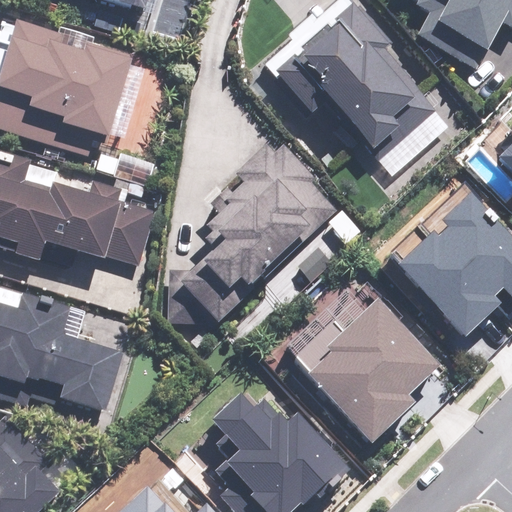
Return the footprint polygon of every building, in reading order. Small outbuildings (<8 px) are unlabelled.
[(122,0),(154,9),(156,0),(122,0)] [(511,0),(424,0),(425,1),(422,6),(437,15),(424,39),(478,70),(489,50),(494,52),(509,24),(511,25),(511,0)] [(285,73),(276,81),(311,119),(334,99),(389,160),(447,109),(393,49),(398,44),(359,2),(341,18),(344,21),(338,26),(335,22),(308,46),(312,49),(304,56),(302,54),(283,71),(285,73)] [(0,108),(4,110),(0,121),(0,127),(91,156),(99,132),(118,138),(144,57),(94,42),(91,50),(65,42),(68,34),(23,21),(17,41),(21,43),(8,83),(4,82),(0,94),(0,108)] [(511,138),(494,156),(511,173),(511,138)] [(171,322),(225,324),(341,206),(318,183),(323,177),(291,145),(283,152),(275,144),(244,175),(251,182),(240,194),(232,186),(214,204),(225,215),(214,225),(221,232),(214,239),(223,248),(200,271),(173,270),(171,322)] [(0,248),(75,271),(81,250),(142,268),(160,211),(121,199),(124,189),(96,181),(93,191),(62,181),(59,189),(29,179),(35,159),(0,148),(0,248)] [(158,166),(124,157),(118,179),(152,188),(158,166)] [(391,267),(459,337),(497,300),(493,295),(500,288),(511,299),(511,241),(465,194),(391,267)] [(26,308),(0,300),(0,398),(31,407),(34,397),(65,406),(68,398),(113,412),(131,351),(72,334),(81,306),(31,292),(26,308)] [(289,361),(369,442),(412,400),(407,395),(438,365),(374,300),(342,331),(331,320),(289,361)] [(217,492),(235,511),(286,511),(340,460),(295,415),(287,422),(262,397),(251,407),(238,394),(209,422),(221,434),(212,442),(227,457),(214,469),(227,482),(217,492)] [(0,511),(61,511),(76,499),(47,467),(53,462),(10,415),(1,423),(0,422),(0,511)] [(172,511),(146,485),(118,511),(212,511),(203,503),(194,511),(172,511)]
